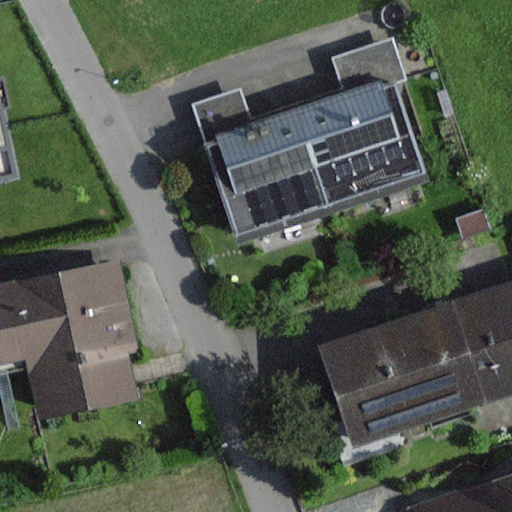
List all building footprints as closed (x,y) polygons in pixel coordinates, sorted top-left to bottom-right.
[(338,197),(432,166),(402,78),(413,75),(400,36),(341,55),(353,92),(308,107),(338,197)] [(0,196),(29,191),(0,44),(0,196)] [(308,107),(259,123),(247,87),(202,102),(245,228),(338,197),(308,107)] [(121,265),(65,276),(79,339),(35,348),(49,411),(138,393),(128,347),(138,345),(121,265)] [(0,355),(35,348),(79,339),(65,276),(0,289),(0,355)] [(511,286),(327,348),(357,436),(511,384),(511,286)] [(511,511),(511,480),(428,509),(429,511),(511,511)]
